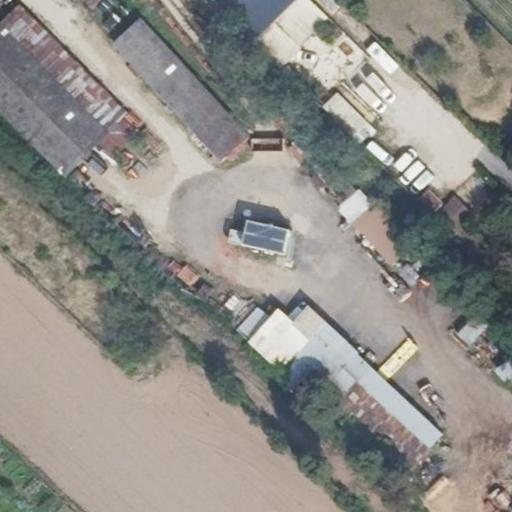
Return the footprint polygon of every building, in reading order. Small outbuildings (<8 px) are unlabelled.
[(74,0),(89,14),(102,0),(74,0)] [(311,72),(331,92),(368,56),(312,0),(265,0),(240,25),(299,84),(311,72)] [(0,28),(0,109),(68,177),(125,119),(19,14),(3,31),(0,28)] [(141,15),(112,42),(219,160),(248,134),(141,15)] [(344,86),(325,107),(359,138),(379,116),(344,86)] [(476,178),(460,190),(472,207),(488,195),(476,178)] [(479,216),(457,195),(448,204),(432,190),(423,200),(460,235),(479,216)] [(393,267),(408,253),(355,194),(340,208),(393,267)] [(251,221),(248,233),(233,230),(231,241),(291,255),(297,232),(251,221)] [(258,307),(234,329),(245,340),(268,319),(258,307)] [(353,391),(331,415),(403,479),(425,455),(353,391)]
